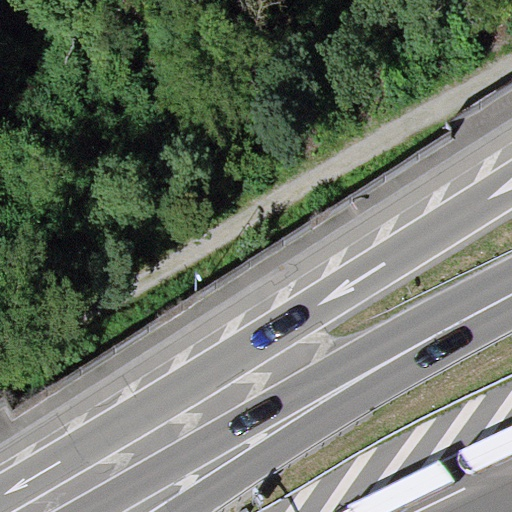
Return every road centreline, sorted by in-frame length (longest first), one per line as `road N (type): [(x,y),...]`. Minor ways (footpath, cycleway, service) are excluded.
road 1 (motorway): [(511,185),(0,496)]
road 2 (primary): [(511,287),(413,329),(89,511)]
road 3 (motorway): [(511,306),(183,511)]
